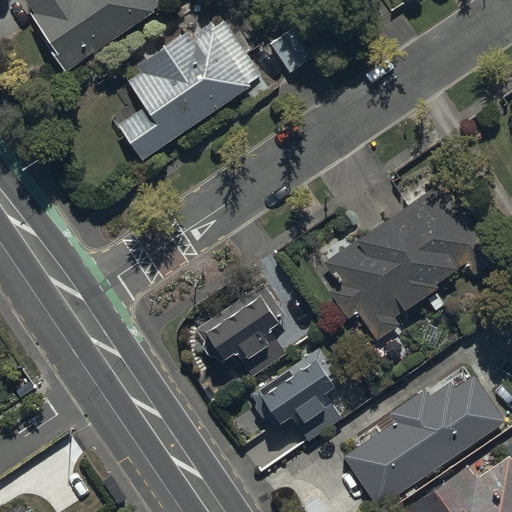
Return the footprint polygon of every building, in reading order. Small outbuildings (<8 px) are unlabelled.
[(18,0),(66,71),(116,38),(157,10),(149,0),(18,0)] [(116,124),(140,159),(263,77),(239,42),(221,15),(126,78),(145,105),(116,124)] [(271,47),(289,73),(315,56),(297,29),(271,47)] [(490,247),(445,180),(327,258),(341,280),(328,288),(348,319),(362,311),(371,325),(380,338),(401,324),(393,311),(466,263),(474,275),(498,260),(490,247)] [(271,331),(287,320),(262,283),(195,327),(220,364),(237,353),(252,376),(286,353),(271,331)] [(322,347),(251,393),(274,427),(292,415),(308,440),(342,417),(326,393),(344,381),(322,347)] [(388,412),(396,424),(344,458),(378,508),(506,424),(473,373),(455,385),(452,381),(431,395),(426,387),(388,412)] [(405,511),(511,511),(511,457),(511,456),(476,478),(466,464),(402,506),(405,511)] [(3,511),(23,511),(17,503),(3,511)]
